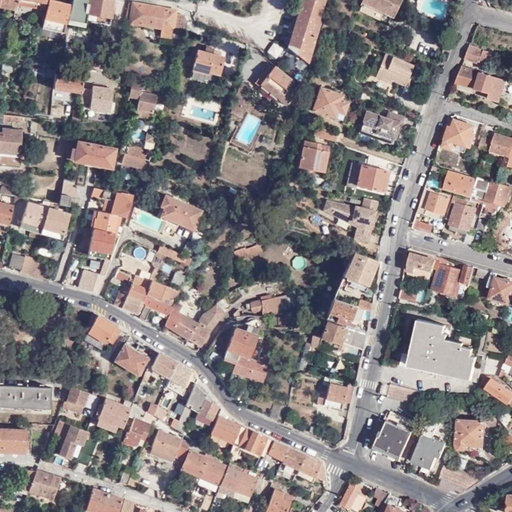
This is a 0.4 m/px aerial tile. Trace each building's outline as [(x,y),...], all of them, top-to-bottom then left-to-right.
[(45,10),(47,0),(22,0),(25,0),(24,7),(45,10)] [(64,33),(71,4),(50,0),(43,28),(64,33)] [(109,26),(114,0),(73,0),(68,24),(85,27),(86,22),(109,26)] [(324,0),(302,0),(289,44),(307,60),(313,42),(312,41),(324,0)] [(392,15),(398,0),(360,0),(357,8),(379,19),(383,11),(392,15)] [(183,30),(185,19),(184,16),(176,14),(175,14),(176,10),(133,3),(131,19),(130,22),(162,28),(161,35),(172,37),(173,28),(183,30)] [(326,16),(324,22),(334,27),(335,25),(345,29),(348,25),(326,16)] [(278,60),(283,48),(272,43),(267,55),(278,60)] [(493,52),(471,45),(466,58),(488,65),(490,62),(486,61),(487,56),(491,57),(493,52)] [(208,75),(208,72),(218,74),(222,58),(196,50),(191,70),(208,75)] [(6,51),(3,69),(10,71),(13,61),(10,61),(12,53),(6,51)] [(191,56),(183,53),(180,63),(188,66),(191,56)] [(385,53),(375,76),(391,83),(392,80),(408,87),(416,66),(385,53)] [(263,71),(258,77),(262,81),(261,82),(279,97),(278,99),(285,105),(291,98),(290,97),(294,91),(289,87),(293,81),(272,64),(265,72),(263,71)] [(507,80),(462,66),(456,83),(489,93),(490,94),(491,92),(494,92),(492,99),(495,100),(498,100),(501,101),(507,80)] [(82,93),(82,89),(84,77),(83,77),(84,72),(57,68),(56,73),(54,89),(82,93)] [(92,74),(90,82),(99,84),(101,75),(92,74)] [(391,83),(375,76),(374,80),(390,87),(391,83)] [(262,81),(258,77),(254,83),(276,101),(278,99),(279,97),(261,82),(262,81)] [(151,119),(156,94),(140,91),(142,82),(133,81),(130,96),(139,98),(135,115),(151,119)] [(238,106),(245,110),(250,97),(245,95),(249,86),(240,82),(233,99),(235,100),(229,112),(233,115),(238,106)] [(338,113),(344,115),(349,101),(342,99),(343,95),(319,86),(312,109),(336,118),(338,113)] [(369,105),(372,96),(362,92),(359,101),(369,105)] [(71,125),(76,126),(80,104),(74,103),(71,125)] [(241,119),(245,110),(238,106),(233,115),(241,119)] [(401,124),(404,116),(388,111),(386,117),(367,111),(360,129),(392,140),(398,124),(401,124)] [(303,112),(300,120),(317,125),(320,118),(303,112)] [(21,121),(22,116),(0,113),(0,123),(2,124),(3,119),(21,121)] [(446,138),(444,145),(444,146),(467,153),(470,145),(471,145),(476,131),(472,129),(473,126),(455,120),(452,127),(449,126),(445,138),(446,138)] [(314,133),(335,141),(337,133),(317,125),(314,133)] [(1,131),(0,131),(0,161),(19,164),(20,156),(22,158),(23,157),(24,155),(23,153),(22,153),(20,153),(22,130),(2,128),(1,131)] [(509,161),(511,152),(511,137),(497,133),(489,155),(509,161)] [(479,147),(485,149),(487,150),(491,139),(483,136),(479,147)] [(140,147),(142,140),(132,137),(130,144),(140,147)] [(319,149),(320,143),(305,140),(299,166),(323,171),(328,151),(319,149)] [(73,143),(68,142),(65,162),(71,163),(71,158),(75,159),(75,161),(112,167),(115,149),(79,144),(78,149),(72,148),(73,143)] [(140,174),(143,164),(144,159),(149,160),(152,151),(140,147),(130,144),(123,142),(120,151),(124,152),(122,162),(137,166),(135,172),(140,174)] [(384,191),(389,171),(361,163),(356,184),(384,191)] [(471,196),(477,178),(449,171),(444,187),(471,196)] [(499,214),(509,185),(502,183),(477,176),(477,178),(471,196),(470,201),(480,204),(483,205),(480,216),(494,220),(496,213),(499,214)] [(69,183),(63,182),(62,189),(76,191),(77,185),(74,184),(69,183)] [(0,191),(0,192),(10,195),(12,189),(2,186),(0,191)] [(75,197),(76,191),(62,189),(61,194),(75,197)] [(130,206),(134,194),(128,193),(119,192),(109,190),(107,198),(106,198),(102,211),(127,216),(130,206)] [(429,195),(424,194),(418,211),(441,218),(443,214),(444,213),(449,198),(430,192),(429,195)] [(161,215),(194,229),(202,210),(166,194),(161,205),(165,207),(161,215)] [(467,200),(454,196),(452,203),(456,205),(450,224),(469,229),(476,209),(465,206),(467,200)] [(376,211),(379,201),(365,197),(362,208),(355,206),(354,207),(327,199),(323,210),(331,214),(332,211),(351,221),(349,223),(356,227),(354,238),(368,241),(375,215),(373,213),(373,211),(376,211)] [(43,227),(49,208),(42,205),(42,203),(33,201),(32,203),(27,202),(21,227),(42,233),(43,227)] [(0,202),(0,228),(8,230),(13,205),(0,202)] [(55,209),(49,208),(43,227),(64,233),(70,213),(66,212),(67,210),(55,207),(55,209)] [(501,210),(500,214),(509,217),(511,210),(508,208),(507,211),(506,211),(501,210)] [(99,211),(94,210),(90,228),(94,228),(96,218),(97,218),(99,211)] [(124,224),(127,216),(102,211),(99,211),(97,218),(96,218),(94,228),(114,232),(114,233),(116,233),(118,223),(124,224)] [(332,211),(331,214),(349,223),(351,221),(332,211)] [(412,228),(430,233),(432,226),(419,222),(420,220),(415,218),(412,228)] [(479,219),(476,228),(484,230),(487,221),(479,219)] [(441,236),(443,224),(434,222),(432,234),(441,236)] [(468,234),(469,229),(450,224),(449,228),(468,234)] [(64,233),(43,227),(42,233),(62,239),(64,233)] [(106,257),(109,258),(114,233),(114,232),(94,228),(91,236),(85,235),(83,244),(89,245),(88,254),(106,257)] [(232,246),(238,261),(255,254),(253,247),(247,249),(244,242),(232,246)] [(157,251),(165,255),(171,257),(174,250),(160,244),(157,251)] [(411,252),(436,260),(436,256),(410,248),(407,250),(406,251),(411,252)] [(183,263),(186,256),(174,250),(171,257),(183,263)] [(172,305),(178,292),(155,281),(165,255),(157,251),(156,251),(151,262),(156,267),(150,280),(136,275),(133,284),(129,282),(132,276),(119,271),(116,277),(115,277),(111,281),(122,286),(115,305),(139,313),(146,294),(172,305)] [(369,285),(378,261),(376,260),(355,252),(344,275),(351,278),(369,285)] [(433,271),(433,268),(436,260),(411,252),(408,263),(408,264),(407,268),(408,271),(413,272),(415,270),(416,266),(433,271)] [(22,269),(26,256),(14,253),(10,266),(22,269)] [(305,265),(303,255),(293,256),(294,267),(305,265)] [(21,272),(29,274),(33,258),(26,256),(22,269),(21,272)] [(29,274),(43,278),(47,262),(34,257),(33,258),(29,274)] [(89,271),(105,275),(111,259),(109,258),(106,257),(102,270),(90,267),(89,271)] [(469,284),(473,271),(473,266),(465,264),(464,267),(462,266),(461,269),(444,264),(445,262),(436,260),(433,268),(439,270),(433,290),(456,297),(461,282),(469,284)] [(430,280),(433,271),(416,266),(415,270),(413,272),(408,271),(408,274),(430,280)] [(489,280),(492,271),(490,271),(479,268),(476,276),(489,280)] [(180,288),(185,274),(175,270),(170,284),(180,288)] [(79,287),(99,292),(105,275),(89,271),(86,281),(80,280),(79,287)] [(511,291),(511,276),(510,276),(509,276),(508,278),(504,277),(504,279),(496,277),(497,273),(492,271),(489,280),(488,286),(493,287),(490,297),(509,302),(511,291)] [(365,293),(369,285),(351,278),(349,286),(365,293)] [(399,298),(416,302),(418,294),(400,290),(399,298)] [(173,305),(172,305),(146,294),(139,313),(142,314),(140,317),(145,320),(150,307),(169,316),(173,305)] [(255,314),(265,312),(272,311),(273,316),(295,312),(291,295),(254,301),(254,302),(249,303),(250,308),(254,307),(255,314)] [(360,298),(357,306),(369,310),(370,302),(360,298)] [(353,320),(354,315),(351,314),(354,306),(333,299),(326,319),(342,323),(343,317),(353,320)] [(174,302),(173,305),(169,316),(166,325),(190,339),(199,325),(197,324),(178,312),(182,306),(174,302)] [(215,305),(209,309),(221,316),(224,311),(215,305)] [(204,313),(197,324),(199,325),(190,339),(201,346),(212,329),(221,316),(209,309),(204,313)] [(111,343),(119,328),(110,322),(93,312),(86,332),(87,332),(85,338),(101,348),(106,340),(111,343)] [(342,339),(346,325),(342,323),(326,319),(313,335),(339,343),(343,343),(344,340),(342,339)] [(473,347),(463,345),(442,341),(443,332),(445,323),(422,320),(415,355),(402,353),(400,366),(479,382),(481,368),(474,367),(477,355),(471,354),(473,347)] [(248,378),(261,383),(267,368),(253,363),(254,362),(248,360),(256,338),(255,337),(257,332),(256,328),(247,325),(244,330),(250,333),(249,335),(234,329),(223,358),(232,362),(233,358),(236,359),(231,373),(247,379),(248,378)] [(353,329),(348,344),(363,348),(366,333),(353,329)] [(442,341),(463,345),(464,340),(447,336),(448,333),(443,332),(442,341)] [(304,369),(311,341),(307,341),(299,368),(304,369)] [(128,344),(126,342),(115,360),(142,375),(146,366),(144,366),(149,356),(147,355),(146,357),(127,346),(128,344)] [(169,380),(176,363),(158,353),(151,368),(166,377),(164,382),(167,384),(169,380)] [(511,354),(510,354),(499,376),(502,376),(504,376),(507,371),(511,373),(511,354)] [(488,358),(486,372),(498,374),(500,360),(488,358)] [(189,378),(196,382),(197,379),(191,372),(176,363),(169,380),(184,388),(189,378)] [(166,377),(151,368),(149,373),(150,374),(164,382),(166,377)] [(150,374),(149,373),(145,372),(136,394),(140,396),(143,391),(150,374)] [(103,392),(108,380),(96,375),(90,388),(103,392)] [(348,382),(324,375),(322,384),(328,386),(327,392),(321,390),(317,404),(323,405),(326,397),(343,402),(345,395),(348,382)] [(490,380),(483,375),(483,376),(482,384),(486,387),(498,396),(509,403),(511,398),(511,392),(492,378),(490,380)] [(180,395),(184,388),(169,380),(167,384),(166,388),(180,395)] [(351,403),(355,384),(348,382),(345,395),(343,401),(351,403)] [(51,387),(0,384),(0,408),(2,408),(2,406),(50,408),(51,387)] [(209,425),(218,407),(196,384),(176,428),(182,432),(192,409),(197,411),(194,418),(209,425)] [(390,384),(387,397),(421,406),(425,392),(390,384)] [(66,402),(82,408),(88,392),(72,386),(66,402)] [(486,387),(482,393),(495,401),(498,396),(486,387)] [(323,405),(341,410),(343,402),(326,397),(323,405)] [(99,417),(123,426),(127,415),(130,408),(105,399),(103,405),(101,404),(98,412),(100,413),(99,417)] [(66,402),(63,401),(61,408),(80,415),(82,408),(66,402)] [(138,404),(134,401),(132,401),(130,408),(127,415),(131,416),(134,415),(135,413),(138,404)] [(150,424),(154,415),(148,411),(138,404),(135,413),(138,414),(140,413),(143,415),(141,420),(135,417),(134,418),(150,424)] [(154,415),(157,409),(158,406),(152,404),(148,411),(154,415)] [(274,404),(269,416),(276,420),(282,407),(274,404)] [(154,415),(167,423),(168,420),(164,417),(165,414),(157,409),(154,415)] [(233,444),(240,427),(223,420),(226,415),(221,410),(211,432),(233,444)] [(380,435),(374,449),(400,461),(417,423),(392,411),(382,436),(380,435)] [(96,424),(120,433),(123,426),(99,417),(96,424)] [(292,427),(294,421),(284,417),(282,422),(292,427)] [(145,439),(150,424),(134,418),(129,433),(127,432),(123,442),(135,446),(137,445),(138,445),(141,437),(145,439)] [(438,423),(428,419),(412,461),(431,469),(436,455),(441,457),(446,442),(433,437),(438,423)] [(69,458),(75,442),(81,445),(87,432),(70,425),(59,420),(55,430),(60,432),(58,435),(65,438),(59,454),(69,458)] [(467,444),(483,445),(485,422),(458,420),(456,448),(464,448),(467,444)] [(263,456),(270,440),(240,427),(233,444),(226,460),(229,461),(232,452),(239,455),(242,446),(263,456)] [(0,448),(27,450),(28,430),(0,429),(0,448)] [(30,454),(43,455),(48,441),(48,430),(31,430),(30,454)] [(184,456),(191,439),(182,436),(181,439),(158,430),(149,454),(173,462),(176,453),(184,456)] [(81,445),(75,460),(87,465),(96,442),(89,439),(92,433),(87,432),(81,445)] [(283,460),(288,448),(273,441),(268,453),(283,460)] [(298,468),(304,454),(288,448),(283,460),(282,461),(298,468)] [(179,474),(197,482),(208,456),(204,455),(203,457),(190,450),(179,474)] [(217,462),(219,456),(210,450),(208,456),(197,482),(208,487),(206,494),(212,497),(225,466),(217,462)] [(315,476),(324,479),(321,462),(304,454),(298,468),(315,476)] [(243,467),(230,462),(228,465),(236,468),(235,470),(241,472),(243,467)] [(236,468),(228,465),(218,490),(232,497),(241,472),(235,470),(236,468)] [(467,490),(482,481),(444,465),(440,478),(467,490)] [(312,481),(315,476),(298,468),(295,474),(312,481)] [(28,489),(35,470),(27,469),(21,487),(28,489)] [(62,478),(36,470),(35,470),(28,489),(54,499),(62,478)] [(120,482),(127,484),(132,473),(125,471),(120,482)] [(232,497),(247,502),(257,478),(241,472),(232,497)] [(132,473),(127,484),(135,486),(138,476),(132,473)] [(350,509),(353,504),(357,494),(366,498),(369,492),(360,488),(360,487),(359,487),(360,485),(359,484),(358,484),(357,485),(351,482),(340,505),(350,509)] [(159,497),(165,499),(169,489),(163,487),(159,497)] [(107,493),(93,488),(86,509),(95,511),(101,511),(107,493)] [(381,509),(390,493),(377,488),(375,495),(381,497),(376,506),(381,509)] [(282,497),(283,492),(276,489),(266,511),(286,511),(291,501),(282,497)] [(284,491),(283,492),(282,497),(291,501),(294,495),(284,491)] [(107,493),(101,511),(117,511),(122,497),(107,493)] [(406,511),(399,508),(403,499),(390,493),(381,509),(378,511),(406,511)] [(357,494),(353,504),(361,507),(366,498),(357,494)] [(147,511),(133,507),(135,502),(125,498),(120,511),(147,511)]
